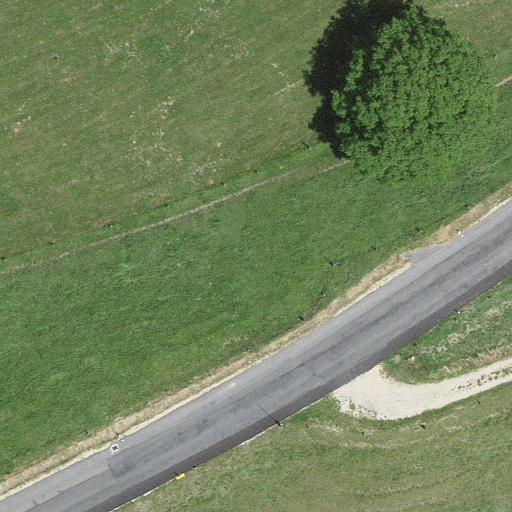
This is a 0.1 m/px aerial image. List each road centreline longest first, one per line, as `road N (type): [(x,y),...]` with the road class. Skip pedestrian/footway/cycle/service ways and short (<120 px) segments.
road 1 (tertiary): [(511,241),(336,368),(67,511)]
road 2 (track): [(511,375),(397,413),(336,368)]
